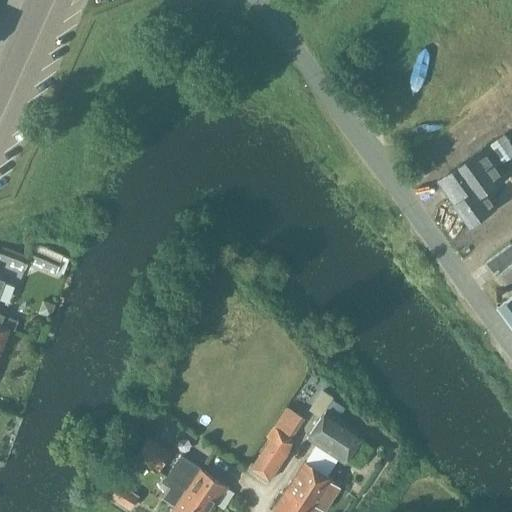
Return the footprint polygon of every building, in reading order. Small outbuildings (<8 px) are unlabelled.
[(438,182),(469,227),(494,209),(484,194),(503,181),(482,152),(438,182)] [(511,245),(511,244),(486,263),(496,277),(511,298),(496,309),(511,331),(511,245)] [(0,250),(0,259),(25,269),(28,260),(0,250)] [(60,262),(32,252),(28,261),(57,271),(60,262)] [(0,325),(0,358),(12,330),(1,326),(0,325)] [(307,438),(317,445),(339,460),(344,464),(364,436),(326,411),(307,438)] [(291,439),(273,427),(266,438),(270,440),(251,469),(269,481),(288,452),(292,443),(291,439)] [(149,439),(138,456),(160,470),(171,453),(149,439)] [(306,462),(272,511),(316,511),(319,509),(323,511),(340,488),(335,485),(336,483),(328,477),(339,460),(317,445),(306,462)] [(186,491),(213,509),(227,487),(181,456),(167,477),(165,476),(165,477),(186,491)] [(186,491),(165,477),(161,483),(170,489),(163,499),(176,508),(173,511),(210,511),(213,509),(186,491)] [(130,510),(138,497),(119,485),(111,498),(130,510)]
